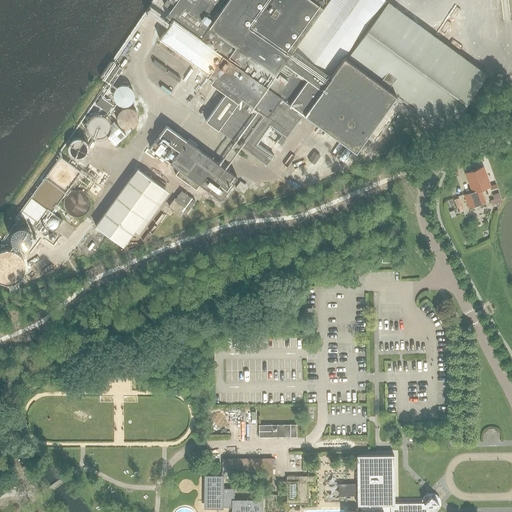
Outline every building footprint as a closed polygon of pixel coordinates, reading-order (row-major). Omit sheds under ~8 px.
[(511,0),(167,0),(164,5),(171,10),(167,17),(173,21),(160,40),(229,89),(206,121),(267,166),(304,114),(356,151),(393,100),(396,96),(415,110),(445,132),(487,75),(384,0),(511,0)] [(104,79),(106,80),(116,87),(126,71),(115,63),(104,79)] [(120,105),(139,105),(139,87),(120,87),(120,105)] [(108,112),(113,104),(102,96),(96,104),(108,112)] [(117,118),(117,120),(118,120),(118,122),(119,123),(120,125),(121,126),(122,127),(124,128),(126,129),(127,129),(129,129),(131,129),(132,128),(134,127),(135,126),(136,125),(137,123),(138,122),(138,120),(138,118),(138,116),(138,115),(137,113),(136,111),(134,110),(133,109),(131,108),(129,108),(128,108),(126,108),(124,108),(122,109),(121,110),(120,112),(119,113),(118,115),(117,117),(117,118)] [(106,134),(114,144),(125,134),(114,122),(108,127),(108,129),(108,131),(107,132),(106,134)] [(189,137),(186,141),(166,126),(150,148),(180,170),(176,175),(197,190),(201,185),(221,200),(237,178),(196,148),(198,144),(189,137)] [(315,164),(321,156),(316,152),(310,160),(315,164)] [(481,190),(490,187),(483,167),(466,173),(473,192),(465,195),(469,208),(485,202),(481,190)] [(123,246),(165,189),(137,169),(95,226),(123,246)] [(67,199),(67,211),(91,210),(90,191),(73,192),(73,199),(67,199)] [(186,214),(195,201),(182,192),(176,200),(174,199),(169,207),(180,215),(183,212),(186,214)] [(495,203),(501,201),(498,193),(492,195),(495,203)] [(53,213),(52,212),(32,197),(19,215),(40,230),(53,213)] [(259,425),(259,438),(296,438),(296,425),(259,425)] [(431,511),(431,510),(438,503),(431,496),(424,503),(394,503),(394,493),(394,486),(394,483),(394,456),(358,456),(357,456),(357,483),(357,506),(361,506),(360,511),(431,511)] [(273,459),(222,459),(222,470),(235,470),(235,472),(263,472),(263,484),(273,484),(273,459)] [(220,487),(220,476),(204,476),(203,506),(231,506),(232,500),(232,487),(220,487)] [(308,505),(308,484),(315,484),(315,476),(286,477),(286,482),(278,482),(278,496),(286,495),(287,505),(308,505)] [(336,476),(329,479),(333,486),(340,483),(336,476)] [(330,496),(336,499),(339,492),(332,489),(330,496)] [(231,511),(262,511),(262,500),(232,500),(231,506),(231,511)]
